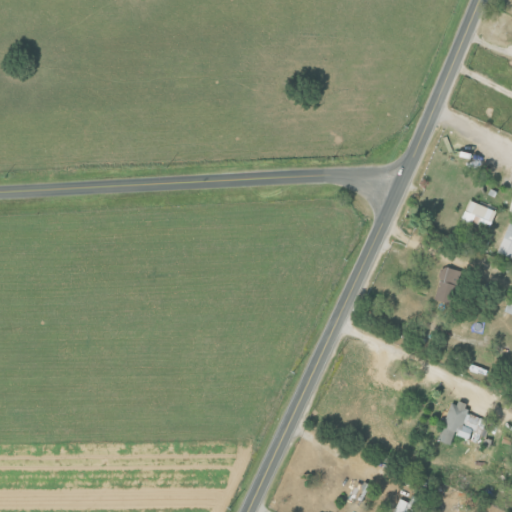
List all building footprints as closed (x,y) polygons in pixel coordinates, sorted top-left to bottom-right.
[(494,211),(467,199),(458,219),(485,231),(494,211)] [(510,222),(511,222),(511,259),(497,253),(510,222)] [(430,299),(446,305),(459,272),(442,266),(430,299)] [(509,298),(511,299),(511,315),(503,311),(509,298)] [(451,404),(469,411),(463,425),(473,429),(468,440),(455,435),(451,445),(436,440),(451,404)] [(349,496),(361,500),(367,485),(354,481),(349,496)] [(404,511),(408,503),(398,499),(391,511),(404,511)]
